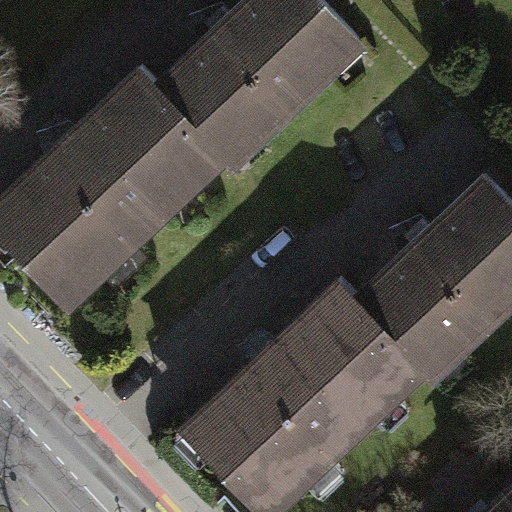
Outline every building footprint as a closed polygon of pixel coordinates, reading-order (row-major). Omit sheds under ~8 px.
[(343,0),(222,0),(153,65),(231,148),(240,158),(374,33),(343,0)] [(138,49),(0,178),(0,231),(66,302),(231,148),(153,65),(138,49)] [(511,186),(483,156),(349,281),(428,365),(437,375),(511,304),(511,186)] [(335,266),(170,420),(256,511),(269,511),(428,365),(349,281),(335,266)] [(511,511),(511,458),(458,511),(511,511)]
